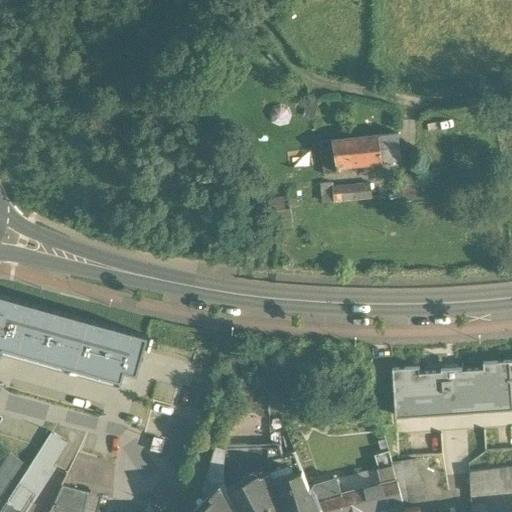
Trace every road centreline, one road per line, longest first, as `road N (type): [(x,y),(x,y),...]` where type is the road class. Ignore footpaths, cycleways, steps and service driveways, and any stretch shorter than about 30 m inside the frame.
road 1 (secondary): [(511,294),(406,302),(247,294),(87,262),(0,235)]
road 2 (track): [(335,85),(300,67),(248,0)]
